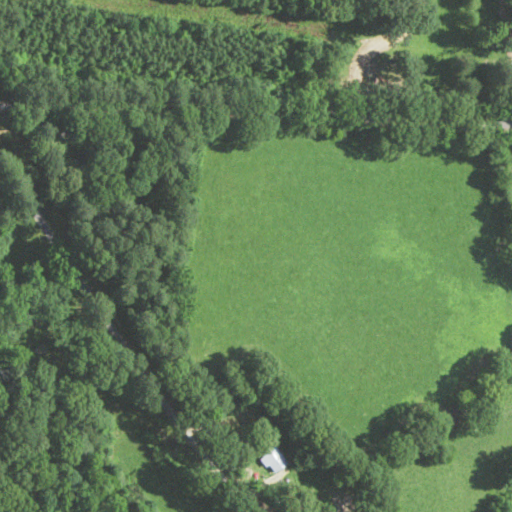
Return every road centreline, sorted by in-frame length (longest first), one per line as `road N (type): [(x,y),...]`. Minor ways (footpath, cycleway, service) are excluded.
road 1 (residential): [(0,105),(511,122)]
road 2 (residential): [(256,511),(181,434),(0,163)]
